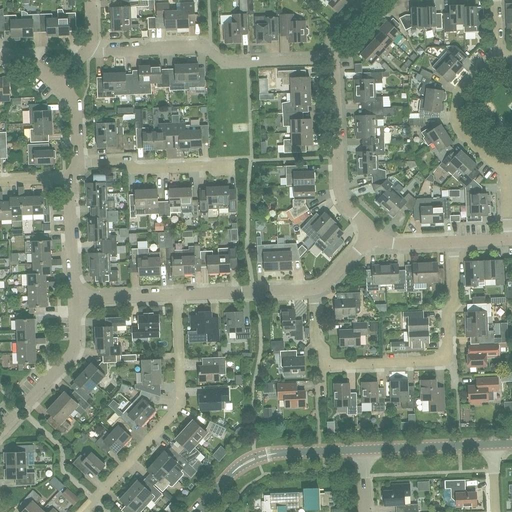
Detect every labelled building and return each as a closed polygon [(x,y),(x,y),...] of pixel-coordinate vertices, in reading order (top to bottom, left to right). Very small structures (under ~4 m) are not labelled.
[(338,12),(346,3),(343,0),(332,0),(329,4),(338,12)] [(177,29),(189,28),(188,16),(195,15),(194,3),(185,4),(181,9),(181,11),(177,11),(177,29)] [(169,12),(169,4),(156,4),(157,19),(165,18),(165,29),(177,29),(177,11),(169,12)] [(444,32),(456,31),(455,25),(464,25),(464,8),(463,6),(450,6),(451,18),(444,18),(444,32)] [(133,7),(111,8),(111,20),(131,19),(136,19),(136,7),(133,7)] [(418,9),(418,7),(411,8),(411,15),(406,15),(399,18),(405,31),(412,28),(416,27),(418,30),(424,29),(423,8),(418,9)] [(437,15),(436,14),(435,7),(428,7),(428,8),(423,8),(424,29),(430,29),(432,27),(436,27),(436,29),(442,29),(442,15),(437,15)] [(464,8),(464,25),(464,33),(484,32),(484,19),(477,19),(476,7),(464,8)] [(64,14),(63,10),(58,10),(58,19),(59,36),(70,36),(69,23),(76,22),(76,13),(64,14)] [(28,15),(28,14),(24,12),(22,12),(22,20),(23,38),(34,37),(33,21),(40,21),(40,15),(28,15)] [(52,19),(52,14),(40,15),(40,21),(47,21),(48,37),(59,36),(58,19),(52,19)] [(226,43),(241,43),(240,28),(247,28),(246,15),(233,16),(233,24),(225,25),(226,43)] [(290,19),(290,15),(281,16),(281,33),(287,33),(289,34),(289,43),(306,42),(305,36),(307,36),(309,34),(309,30),(307,29),(305,29),(305,22),(298,22),(298,20),(296,19),(290,19)] [(16,20),(16,16),(4,16),(4,23),(11,22),(12,38),(13,38),(13,41),(20,41),(20,38),(23,38),(22,20),(16,20)] [(254,17),(255,26),(257,26),(257,44),(271,43),(270,32),(277,31),(277,18),(265,18),(265,16),(254,17)] [(131,25),(131,19),(111,20),(112,31),(139,30),(139,25),(131,25)] [(392,43),(401,34),(387,21),(379,30),(381,32),(392,43)] [(385,56),(392,49),(389,47),(392,43),(381,32),(371,44),(382,54),(383,53),(385,56)] [(378,63),(382,60),(379,57),(382,54),(371,44),(360,55),(372,65),(376,61),(378,63)] [(439,60),(443,64),(444,63),(456,75),(463,66),(456,60),(462,53),(456,47),(451,46),(446,51),(447,51),(439,60)] [(404,72),(412,63),(408,60),(400,69),(404,72)] [(386,71),(389,67),(384,62),(381,66),(386,71)] [(453,77),(456,75),(444,63),(443,64),(436,71),(448,83),(450,81),(452,82),(455,79),(453,77)] [(199,78),(198,64),(186,65),(187,92),(196,91),(196,87),(205,86),(205,77),(199,78)] [(187,92),(186,65),(175,65),(176,79),(169,79),(169,80),(169,88),(169,91),(187,90),(187,92)] [(133,89),(146,89),(145,84),(151,84),(150,66),(139,67),(140,80),(133,80),(133,89)] [(162,80),(161,66),(150,66),(151,84),(157,84),(157,88),(169,88),(169,80),(162,80)] [(126,89),(125,70),(114,71),(115,74),(115,91),(121,91),(121,96),(133,95),(133,89),(126,89)] [(431,80),(433,75),(422,70),(420,75),(431,80)] [(298,78),(298,71),(278,72),(278,79),(283,79),(283,85),(291,85),(292,93),(310,93),(310,78),(298,78)] [(355,92),(375,91),(374,84),(382,84),(382,73),(370,73),(370,80),(355,80),(355,92)] [(115,91),(115,74),(104,74),(104,90),(97,90),(98,99),(116,98),(115,91)] [(418,93),(426,97),(425,100),(442,102),(442,100),(444,101),(445,99),(446,95),(445,93),(443,93),(443,91),(432,90),(432,87),(435,82),(423,76),(420,83),(423,84),(418,93)] [(3,87),(3,78),(0,78),(0,99),(3,99),(3,102),(10,102),(9,87),(3,87)] [(20,95),(25,89),(21,86),(16,91),(20,95)] [(375,97),(375,91),(355,92),(356,103),(371,102),(372,109),(383,108),(383,97),(375,97)] [(283,114),(297,113),(299,113),(299,106),(311,106),(310,93),(292,93),(292,102),(282,104),(282,114),(283,114)] [(442,111),(443,110),(444,106),(443,104),(441,104),(442,102),(425,100),(421,99),(419,113),(419,119),(409,119),(409,126),(425,126),(425,119),(430,119),(431,112),(440,113),(440,111),(442,111)] [(30,124),(35,124),(52,123),(51,111),(38,112),(38,105),(34,105),(29,105),(30,118),(30,124)] [(356,116),(357,128),(376,127),(376,120),(384,120),(383,117),(383,109),(383,108),(372,109),(372,116),(356,116)] [(155,150),(154,133),(149,133),(148,128),(143,128),(142,110),(135,110),(137,129),(136,129),(136,135),(143,135),(144,150),(155,150)] [(297,120),(297,113),(283,114),(283,127),(292,127),(292,133),(312,132),(311,120),(297,120)] [(97,124),(97,136),(116,135),(124,135),(123,117),(110,118),(110,124),(97,124)] [(31,143),(40,142),(39,135),(53,135),(52,123),(35,124),(35,129),(30,129),(31,143)] [(191,148),(202,148),(201,135),(208,134),(208,125),(194,126),(195,131),(190,131),(191,148)] [(447,134),(441,125),(429,132),(427,129),(421,133),(424,137),(423,138),(428,146),(433,143),(447,134)] [(173,149),(180,149),(182,149),(183,152),(188,152),(189,149),(191,148),(190,131),(190,126),(185,126),(172,127),(172,136),(173,149)] [(155,150),(166,150),(173,149),(172,136),(172,127),(159,128),(159,132),(154,133),(155,150)] [(376,133),(376,127),(357,128),(357,139),(373,138),(373,145),(385,145),(384,133),(376,133)] [(284,153),(297,153),(296,146),(312,145),(312,132),(292,133),(292,140),(284,140),(284,153)] [(441,163),(449,155),(444,149),(453,143),(447,134),(433,143),(436,148),(432,150),(441,163)] [(124,153),(124,135),(116,135),(97,136),(98,148),(111,148),(111,154),(124,153)] [(40,151),(40,145),(28,145),(29,165),(54,164),(54,159),(56,159),(55,151),(40,151)] [(363,145),(363,152),(357,152),(358,164),(377,163),(377,156),(385,156),(385,145),(373,145),(363,145)] [(452,176),(469,158),(461,151),(453,159),(449,155),(441,163),(438,166),(447,174),(448,172),(452,176)] [(471,181),(466,177),(477,166),(469,158),(452,176),(455,179),(457,179),(457,181),(465,188),(471,181)] [(415,162),(406,162),(410,170),(417,167),(415,162)] [(386,179),(386,171),(378,169),(377,163),(358,164),(358,175),(372,174),(372,183),(386,179)] [(286,166),(286,177),(286,186),(295,186),(314,185),(313,172),(301,173),(301,166),(286,166)] [(433,176),(431,174),(425,180),(432,183),(434,179),(433,176)] [(87,195),(107,194),(106,188),(114,187),(114,176),(102,177),(102,183),(87,184),(87,195)] [(479,184),(483,179),(480,176),(475,181),(479,184)] [(374,190),(381,197),(377,201),(385,209),(398,195),(404,189),(399,185),(397,185),(394,188),(387,181),(386,179),(372,183),(374,190)] [(200,189),(200,202),(201,210),(201,216),(208,216),(208,210),(218,210),(218,187),(214,187),(214,184),(207,185),(207,188),(200,189)] [(299,217),(309,211),(305,204),(305,199),(314,198),(314,185),(295,186),(295,198),(293,200),(293,208),(289,210),(294,220),(299,217)] [(177,189),(177,186),(169,186),(170,189),(169,189),(170,204),(164,204),(165,217),(171,217),(171,213),(181,213),(180,189),(177,189)] [(229,201),(228,187),(218,187),(218,210),(229,209),(229,213),(237,213),(236,201),(229,201)] [(192,203),(192,188),(180,189),(181,213),(192,212),(193,216),(199,216),(198,203),(192,203)] [(130,219),(136,218),(136,215),(147,214),(146,190),(135,191),(136,205),(130,206),(130,219)] [(158,204),(157,190),(146,190),(147,214),(158,214),(158,218),(165,217),(164,204),(158,204)] [(489,196),(487,196),(487,194),(477,194),(477,190),(466,190),(466,206),(471,206),(487,205),(487,204),(490,204),(489,196)] [(416,201),(408,193),(403,199),(398,195),(385,209),(393,217),(404,205),(412,212),(416,201)] [(107,201),(107,194),(87,195),(88,206),(103,206),(104,212),(115,211),(115,201),(107,201)] [(23,221),(22,215),(22,197),(19,198),(11,198),(12,216),(12,220),(12,221),(23,221)] [(25,215),(37,215),(36,197),(24,197),(25,215)] [(44,200),(43,197),(36,197),(37,215),(44,215),(44,219),(50,219),(50,200),(44,200)] [(3,202),(0,202),(1,220),(12,220),(12,216),(11,198),(10,198),(10,202),(3,202)] [(432,207),(433,223),(436,223),(436,226),(444,225),(443,211),(448,211),(447,201),(446,199),(445,198),(431,199),(432,207)] [(421,213),(422,224),(422,226),(430,226),(429,223),(433,223),(432,207),(427,207),(426,199),(417,200),(414,207),(414,213),(421,213)] [(471,217),(488,216),(487,205),(471,206),(471,217)] [(89,230),(108,229),(108,223),(118,222),(118,211),(115,211),(104,212),(104,218),(88,219),(89,230)] [(322,236),(335,223),(325,214),(315,225),(310,220),(301,230),(310,238),(316,243),(322,236)] [(299,217),(294,220),(293,220),(295,225),(301,222),(301,221),(299,217)] [(163,223),(155,223),(155,231),(163,231),(163,223)] [(329,258),(338,248),(333,244),(343,233),(334,224),(335,223),(322,236),(316,243),(314,245),(329,258)] [(95,247),(105,247),(117,246),(116,236),(108,236),(108,229),(89,230),(89,241),(94,241),(95,247)] [(37,242),(37,236),(32,236),(33,249),(51,248),(50,241),(37,242)] [(284,244),(278,245),(279,270),(292,270),(292,262),(291,257),(299,257),(297,244),(284,244)] [(257,246),(258,258),(264,258),(265,262),(265,271),(279,270),(278,245),(269,245),(257,246)] [(306,257),(312,251),(307,245),(301,251),(306,257)] [(117,246),(105,247),(95,247),(95,254),(90,254),(90,265),(109,264),(109,258),(117,257),(117,246)] [(183,257),(184,275),(195,274),(195,260),(201,259),(201,258),(200,252),(200,246),(194,247),(194,250),(183,250),(183,257)] [(175,251),(175,247),(173,247),(172,247),(166,248),(166,261),(172,261),(173,275),(184,275),(183,257),(183,250),(175,251)] [(150,276),(161,276),(160,261),(166,261),(166,248),(160,248),(160,253),(149,253),(150,276)] [(219,273),(230,273),(230,259),(237,259),(236,248),(218,249),(218,256),(219,273)] [(139,277),(150,276),(149,253),(149,249),(138,249),(132,249),(132,262),(138,262),(139,277)] [(213,256),(213,251),(200,252),(201,258),(208,258),(208,274),(219,273),(218,256),(213,256)] [(51,263),(61,263),(61,260),(56,260),(51,261),(51,260),(51,252),(33,253),(33,261),(33,264),(51,263)] [(503,285),(502,260),(484,261),(485,280),(485,286),(485,280),(497,279),(497,285),(503,285)] [(466,287),(485,286),(485,280),(484,261),(465,262),(466,287)] [(61,265),(61,263),(51,263),(33,264),(34,274),(52,274),(51,266),(56,266),(61,265)] [(437,269),(437,263),(425,264),(426,283),(438,282),(438,285),(444,285),(443,269),(437,269)] [(110,271),(109,264),(90,265),(91,276),(106,276),(107,282),(118,281),(118,271),(110,271)] [(415,283),(426,283),(425,264),(413,264),(413,270),(405,271),(406,277),(406,286),(406,290),(406,292),(406,293),(416,293),(416,290),(415,283)] [(367,292),(380,291),(379,284),(386,284),(385,265),(372,266),(373,278),(366,279),(367,292)] [(399,277),(398,265),(385,265),(386,284),(393,284),(393,290),(406,290),(406,286),(406,277),(399,277)] [(46,282),(46,275),(52,274),(34,274),(28,275),(28,286),(56,285),(56,282),(46,282)] [(51,287),(56,287),(56,285),(28,286),(29,297),(47,296),(46,288),(51,287)] [(356,319),(355,316),(355,304),(360,304),(359,293),(346,293),(346,299),(345,300),(335,301),(335,316),(336,316),(337,320),(343,319),(343,316),(348,316),(348,319),(356,319)] [(47,300),(47,296),(29,297),(29,300),(29,314),(34,314),(34,308),(47,307),(47,300)] [(466,325),(487,324),(486,317),(491,317),(491,304),(485,304),(480,304),(479,304),(477,304),(478,311),(477,312),(466,313),(466,325)] [(295,326),(295,311),(282,311),(283,331),(291,331),(291,337),(296,337),(296,341),(303,340),(303,326),(295,326)] [(243,327),(243,312),(227,313),(228,333),(236,333),(236,340),(251,339),(250,327),(243,327)] [(423,319),(423,312),(404,313),(404,321),(409,321),(409,332),(428,331),(428,319),(423,319)] [(17,328),(17,331),(35,331),(35,328),(34,319),(21,320),(21,314),(16,314),(17,328)] [(152,316),(152,314),(145,314),(145,316),(139,317),(139,327),(132,327),(133,338),(148,338),(148,331),(159,330),(159,316),(152,316)] [(197,314),(197,316),(191,316),(191,329),(198,329),(198,333),(207,333),(207,341),(219,341),(218,327),(212,327),(211,314),(197,314)] [(95,339),(113,338),(113,332),(117,332),(117,327),(126,327),(126,317),(109,318),(110,327),(95,328),(95,339)] [(360,346),(360,335),(367,335),(366,323),(354,324),(354,330),(340,331),(340,346),(349,345),(349,346),(360,346)] [(487,331),(487,324),(466,325),(467,337),(478,337),(479,338),(479,344),(494,344),(494,331),(487,331)] [(17,342),(35,341),(40,341),(46,341),(46,338),(45,338),(40,339),(35,339),(35,331),(17,331),(17,342)] [(429,342),(428,331),(409,332),(410,343),(398,343),(398,351),(405,351),(424,350),(424,343),(429,342)] [(103,356),(116,356),(119,356),(118,338),(113,338),(95,339),(96,350),(102,349),(103,356)] [(46,341),(40,341),(35,341),(17,342),(18,353),(36,352),(36,344),(41,344),(46,344),(46,341)] [(498,346),(477,346),(468,347),(468,354),(467,354),(468,367),(487,366),(486,358),(492,357),(492,353),(498,353),(498,352),(508,352),(508,343),(498,344),(498,346)] [(281,366),(282,368),(284,368),(285,375),(305,374),(304,358),(294,358),(294,351),(280,351),(280,354),(281,366)] [(19,370),(23,370),(23,364),(36,363),(36,355),(36,352),(18,353),(18,356),(19,370)] [(199,382),(219,381),(219,375),(224,375),(226,373),(225,357),(213,358),(214,366),(199,367),(199,382)] [(142,373),(161,372),(160,360),(142,361),(142,373)] [(97,368),(92,363),(83,373),(97,385),(108,374),(107,365),(103,365),(101,363),(97,368)] [(149,384),(162,384),(161,372),(142,373),(143,385),(149,384)] [(90,405),(92,404),(90,402),(93,399),(91,397),(88,394),(97,385),(83,373),(74,382),(82,389),(78,394),(79,395),(90,405)] [(498,378),(483,379),(476,379),(476,386),(469,386),(469,401),(471,401),(471,404),(480,404),(480,401),(488,401),(488,392),(498,391),(498,378)] [(437,398),(436,381),(421,381),(422,401),(429,400),(430,412),(444,411),(444,397),(437,398)] [(407,396),(407,382),(391,382),(392,402),(402,402),(402,409),(415,409),(414,396),(407,396)] [(263,383),(264,393),(273,392),(273,383),(263,383)] [(378,399),(377,383),(362,383),(363,403),(371,402),(372,412),(385,411),(385,399),(378,399)] [(143,385),(141,385),(135,385),(135,389),(141,390),(147,392),(151,394),(151,393),(150,393),(149,392),(149,384),(143,385)] [(297,384),(290,384),(278,385),(279,400),(285,399),(285,407),(306,407),(305,392),(297,392),(297,384)] [(350,403),(349,384),(334,384),(335,407),(347,407),(347,415),(357,415),(357,403),(350,403)] [(216,412),(218,409),(220,409),(220,402),(228,402),(228,388),(215,389),(215,395),(200,396),(201,410),(211,410),(212,412),(216,412)] [(148,419),(156,411),(145,401),(147,392),(141,390),(139,396),(132,404),(135,407),(148,419)] [(74,401),(65,392),(56,402),(70,415),(75,409),(81,415),(90,405),(79,395),(74,401)] [(62,436),(71,426),(65,420),(70,415),(56,402),(47,411),(56,420),(51,426),(62,436)] [(128,408),(125,412),(120,417),(124,421),(124,422),(127,424),(131,418),(141,427),(148,419),(135,407),(132,404),(128,408)] [(120,427),(124,422),(124,421),(120,417),(115,423),(111,426),(115,430),(111,434),(124,445),(131,437),(120,427)] [(204,431),(193,421),(184,430),(198,443),(202,438),(205,441),(213,433),(222,438),(226,429),(210,421),(207,428),(204,431)] [(242,437),(244,435),(244,428),(240,428),(237,430),(235,433),(242,437)] [(192,467),(198,460),(196,458),(201,453),(194,447),(198,443),(184,430),(175,440),(185,448),(179,455),(188,464),(192,467)] [(124,445),(111,434),(107,438),(104,434),(95,444),(100,448),(105,443),(116,454),(124,445)] [(26,466),(26,459),(34,459),(34,445),(18,446),(19,453),(4,453),(4,462),(7,462),(7,466),(26,466)] [(156,461),(168,473),(177,481),(182,475),(182,474),(180,472),(188,464),(179,455),(174,460),(165,452),(156,461)] [(105,466),(91,453),(85,459),(81,455),(73,464),(83,473),(87,468),(96,476),(105,466)] [(168,473),(156,461),(147,471),(159,481),(155,485),(163,492),(169,485),(171,486),(172,486),(177,481),(168,473)] [(26,473),(26,466),(7,466),(7,470),(4,470),(5,479),(20,479),(20,486),(35,485),(35,473),(26,473)] [(147,489),(135,479),(130,485),(132,487),(129,490),(146,506),(151,501),(154,503),(163,494),(151,484),(147,489)] [(445,504),(449,507),(461,507),(476,506),(476,493),(466,493),(463,491),(463,480),(445,481),(445,489),(443,489),(443,499),(445,504)] [(385,506),(404,505),(404,496),(410,496),(410,485),(396,485),(396,491),(384,492),(384,494),(382,496),(382,500),(384,502),(385,506)] [(66,492),(77,506),(84,501),(73,487),(66,492)] [(319,494),(319,489),(304,490),(304,492),(299,493),(299,492),(270,494),(270,496),(271,510),(278,509),(277,511),(285,511),(285,509),(299,508),(299,507),(305,507),(305,510),(320,509),(319,507),(334,506),(334,492),(324,492),(324,494),(319,494)] [(40,511),(42,510),(36,505),(42,499),(33,490),(23,502),(28,506),(22,511),(40,511)] [(146,506),(129,490),(125,494),(123,492),(118,498),(129,508),(125,511),(141,511),(146,506)] [(163,494),(172,503),(174,500),(165,491),(163,494)] [(270,511),(271,510),(270,496),(264,496),(264,501),(262,501),(262,511),(270,511)]
